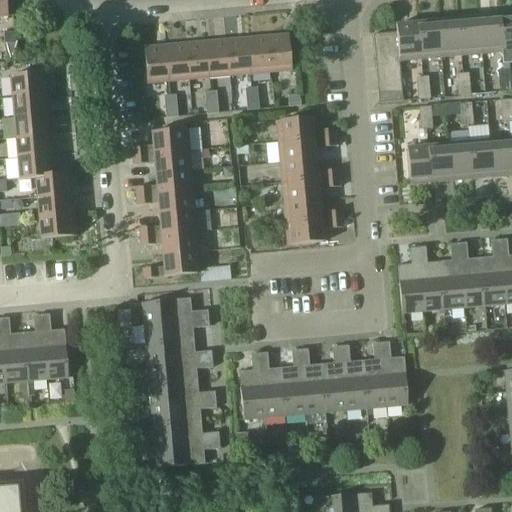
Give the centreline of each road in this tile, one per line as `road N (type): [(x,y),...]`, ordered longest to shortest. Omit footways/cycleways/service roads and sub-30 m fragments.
road 1 (residential): [(100,0),(115,278),(100,291),(0,299)]
road 2 (residential): [(370,251),(259,259),(264,336),(376,328)]
road 3 (residential): [(370,251),(347,0)]
